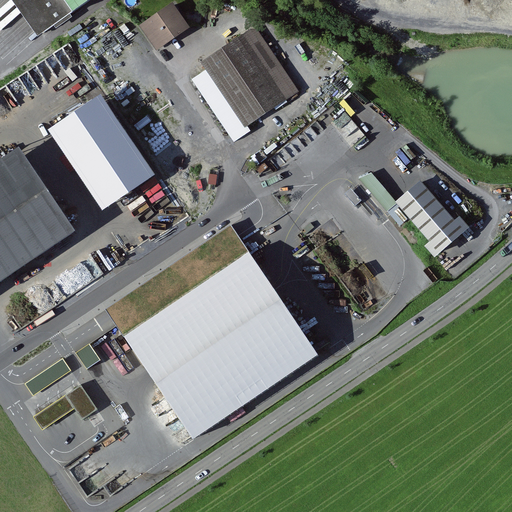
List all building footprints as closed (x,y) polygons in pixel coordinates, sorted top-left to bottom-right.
[(11,0),(44,41),(100,0),(11,0)] [(177,3),(142,26),(161,53),(195,30),(177,3)] [(257,29),(203,64),(246,128),(299,93),(257,29)] [(249,133),(207,71),(194,79),(236,142),(249,133)] [(0,283),(79,229),(21,144),(0,158),(0,283)] [(371,175),(357,179),(383,212),(394,203),(371,175)] [(419,182),(392,205),(425,244),(422,247),(434,261),(471,230),(460,216),(453,222),(419,182)] [(360,201),(350,190),(344,195),(354,206),(360,201)] [(319,355),(231,224),(105,308),(193,438),(319,355)] [(91,336),(77,344),(87,361),(101,353),(91,336)] [(63,359),(25,384),(34,397),(71,371),(63,359)] [(82,385),(66,395),(75,409),(82,420),(98,409),(82,385)] [(75,409),(66,395),(34,417),(43,430),(75,409)]
